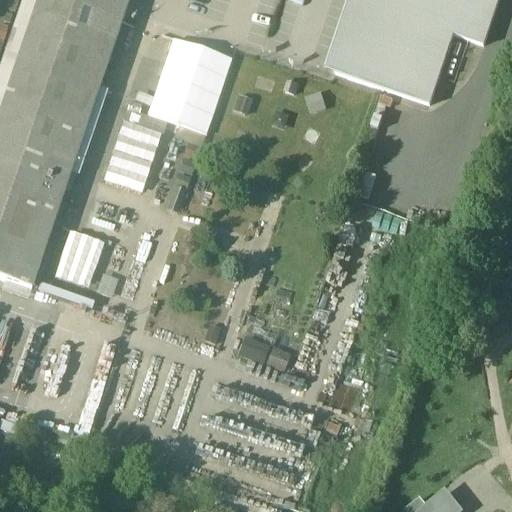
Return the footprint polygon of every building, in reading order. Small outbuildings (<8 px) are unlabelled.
[(0,282),(31,292),(129,0),(23,0),(0,71),(0,282)] [(360,0),(334,76),(430,108),(453,38),(483,48),(499,0),(498,0),(360,0)] [(210,136),(229,56),(164,42),(146,122),(210,136)] [(140,197),(159,136),(119,123),(100,184),(140,197)] [(50,280),(84,292),(100,245),(65,234),(50,280)] [(32,296),(85,314),(88,304),(36,287),(32,296)] [(234,355),(282,374),(289,356),(241,337),(234,355)] [(202,416),(193,451),(280,472),(287,444),(299,447),(307,415),(211,392),(205,417),(202,416)] [(22,430),(1,423),(0,425),(0,432),(19,439),(22,430)] [(451,511),(441,499),(425,511),(419,504),(408,511),(451,511)]
